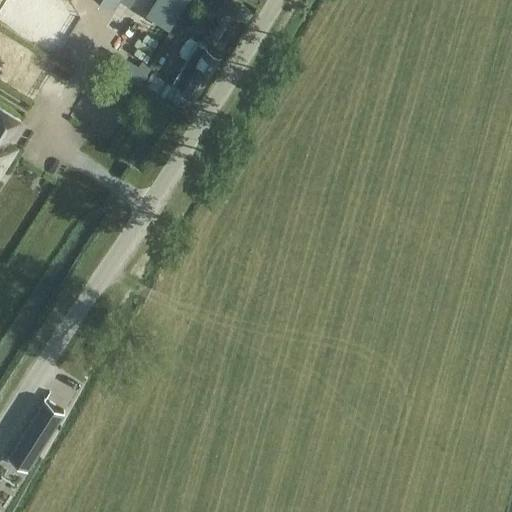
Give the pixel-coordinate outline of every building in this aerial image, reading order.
[(154,0),(145,15),(169,31),(188,0),(154,0)] [(236,4),(229,15),(248,25),(254,15),(236,4)] [(180,56),(186,60),(171,84),(195,99),(212,71),(208,69),(216,55),(221,58),(221,57),(204,47),(190,37),(185,41),(179,51),(180,56)] [(143,88),(145,89),(152,93),(160,81),(150,75),(154,70),(146,65),(135,82),(143,88)] [(145,91),(112,70),(100,88),(134,108),(145,91)] [(0,173),(13,153),(3,147),(17,124),(1,113),(0,115),(0,173)] [(47,393),(3,461),(28,477),(72,408),(47,393)]
